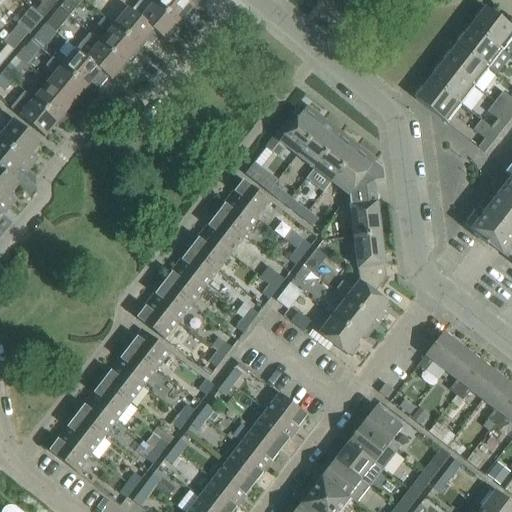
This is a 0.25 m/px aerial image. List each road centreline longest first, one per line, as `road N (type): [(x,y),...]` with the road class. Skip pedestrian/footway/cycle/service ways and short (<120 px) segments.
road 1 (residential): [(14,466),(118,327),(123,304),(319,50)]
road 2 (residential): [(0,250),(45,195),(45,177),(107,104),(152,100),(239,0)]
road 3 (residential): [(262,511),(437,286)]
road 4 (residential): [(319,50),(388,109),(398,128),(416,270),(437,286)]
